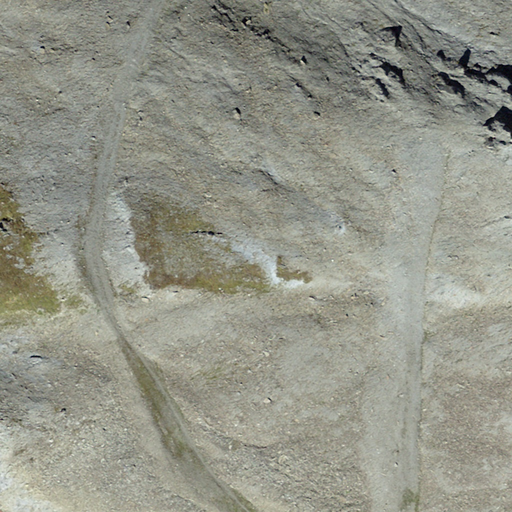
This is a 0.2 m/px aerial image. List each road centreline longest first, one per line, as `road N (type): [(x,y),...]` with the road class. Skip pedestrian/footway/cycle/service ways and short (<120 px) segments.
road 1 (track): [(251,511),(187,440),(99,284),(96,229),(125,92),(165,0)]
road 2 (track): [(453,143),(404,350),(405,511)]
